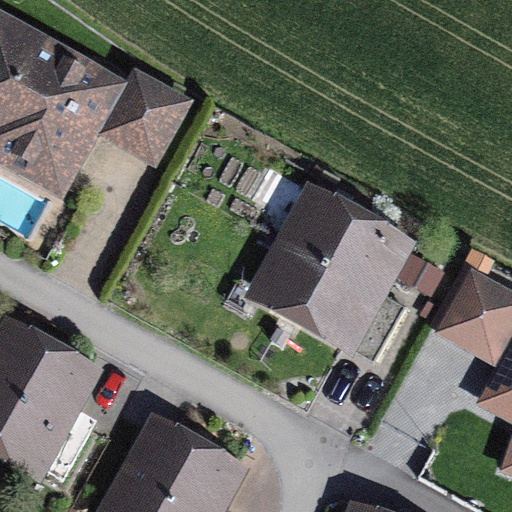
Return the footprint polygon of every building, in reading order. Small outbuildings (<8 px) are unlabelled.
[(0,172),(62,207),(97,143),(127,88),(0,18),(0,172)] [(97,143),(156,175),(192,109),(133,77),(127,88),(97,143)] [(257,317),(362,369),(420,255),(315,202),(257,317)] [(511,346),(511,299),(479,281),(442,346),(495,376),(511,346)] [(0,333),(0,464),(43,488),(103,382),(4,326),(0,333)] [(511,385),(498,412),(511,419),(511,385)] [(105,511),(231,511),(250,475),(150,424),(105,511)]
